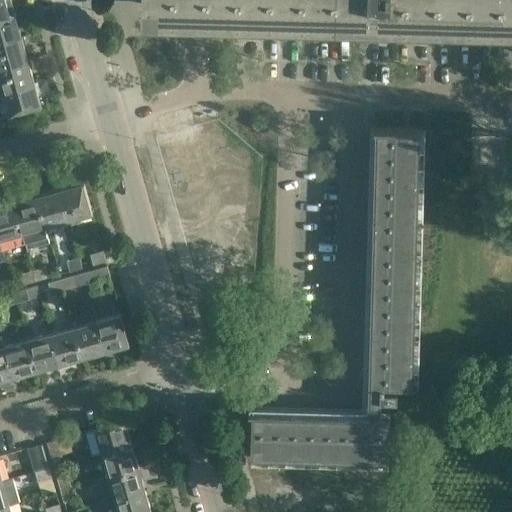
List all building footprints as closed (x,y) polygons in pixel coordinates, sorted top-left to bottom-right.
[(0,0),(0,17),(15,14),(10,0),(0,0)] [(511,0),(143,0),(144,5),(145,5),(159,5),(159,6),(161,6),(161,5),(175,6),(177,6),(191,6),(191,7),(193,7),(193,6),(207,7),(209,7),(223,7),(223,8),(225,8),(225,7),(239,8),(241,8),(255,8),(255,9),(257,9),(257,8),(271,9),(273,9),(287,9),(289,9),(303,9),(303,10),(305,10),(305,9),(319,10),(321,10),(336,10),(336,11),(408,13),(408,12),(420,13),(424,13),(438,13),(438,14),(440,14),(440,13),(454,14),(456,14),(470,14),(472,14),(486,14),(486,15),(488,15),(488,14),(502,15),(504,15),(511,15),(511,0)] [(0,42),(21,37),(15,14),(0,17),(0,42)] [(21,37),(0,42),(0,68),(28,60),(21,37)] [(35,83),(28,60),(0,68),(0,84),(2,93),(35,83)] [(41,106),(35,83),(2,93),(9,115),(8,115),(9,116),(41,107),(41,106)] [(422,129),(374,128),(374,130),(376,130),(376,131),(377,131),(376,141),(376,148),(376,158),(375,158),(375,165),(376,165),(375,175),(375,182),(375,192),(374,192),(374,199),(375,199),(374,209),(374,216),(374,226),(373,226),(373,233),(374,233),(373,243),(373,250),(373,259),(372,259),(372,267),(373,267),(372,276),(372,284),(372,293),(371,301),(372,301),(371,310),(371,318),(371,327),(370,335),(371,335),(371,344),(370,344),(370,352),(370,361),(369,369),(370,369),(370,378),(369,378),(368,403),(368,409),(390,410),(391,384),(415,385),(415,383),(413,383),(420,131),(422,131),(422,129)] [(82,183),(60,189),(69,220),(91,214),(92,214),(83,182),(82,183)] [(69,220),(60,189),(37,196),(45,227),(69,220)] [(45,227),(37,196),(13,202),(22,233),(45,227)] [(22,233),(13,202),(0,206),(0,243),(2,249),(25,243),(22,233)] [(105,261),(102,251),(101,251),(101,252),(91,254),(90,254),(93,265),(105,261)] [(70,271),(82,268),(79,257),(78,258),(68,261),(68,260),(67,261),(70,271)] [(94,270),(95,271),(97,280),(98,280),(98,279),(108,277),(110,277),(107,266),(94,270)] [(34,270),(33,270),(36,281),(48,278),(45,267),(44,267),(44,268),(34,271),(34,270)] [(36,281),(33,270),(32,271),(22,274),(20,274),(23,284),(36,281)] [(72,276),(60,279),(63,290),(64,289),(74,286),(74,287),(75,286),(72,276)] [(63,290),(60,279),(48,283),(51,293),(52,293),(52,292),(62,290),(63,290)] [(26,289),(14,292),(17,303),(18,303),(17,302),(28,299),(28,300),(29,299),(26,289)] [(17,303),(14,292),(1,296),(4,306),(6,306),(5,306),(15,303),(16,303),(17,303)] [(119,314),(97,320),(105,351),(128,345),(129,345),(120,313),(119,314)] [(105,351),(97,320),(73,327),(82,358),(105,351)] [(82,358),(73,327),(50,333),(59,364),(82,358)] [(59,364),(50,333),(27,340),(36,371),(59,364)] [(36,371),(27,340),(4,347),(12,377),(36,371)] [(0,380),(12,377),(4,347),(0,347),(0,380)] [(248,410),(248,412),(252,412),(251,457),(253,457),(253,455),(323,457),(388,459),(388,460),(389,461),(391,413),(389,413),(389,415),(255,411),(248,410)] [(126,420),(94,429),(94,430),(95,430),(102,453),(132,445),(126,422),(126,420)] [(61,452),(58,440),(58,439),(47,442),(50,455),(61,452)] [(42,444),(27,448),(33,472),(48,468),(42,444)] [(139,468),(132,445),(102,453),(108,476),(139,468)] [(51,478),(48,468),(33,472),(34,473),(35,473),(38,482),(51,478)] [(145,491),(139,468),(108,476),(115,499),(145,491)] [(67,475),(56,477),(60,490),(71,487),(67,475)] [(13,478),(2,481),(0,481),(0,506),(9,505),(20,501),(13,478)] [(74,499),(71,487),(60,490),(66,511),(69,511),(77,510),(74,499)] [(151,511),(145,491),(115,499),(118,511),(151,511)]
